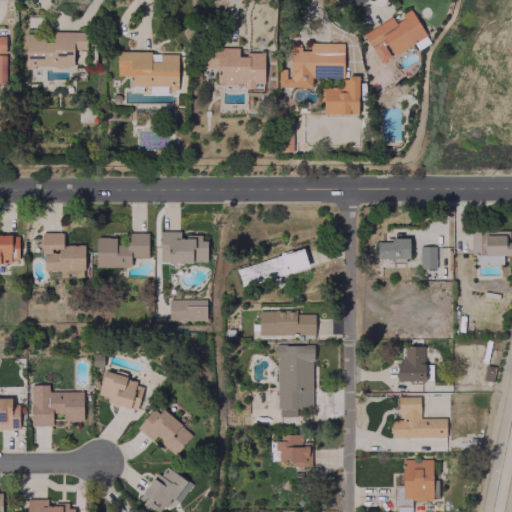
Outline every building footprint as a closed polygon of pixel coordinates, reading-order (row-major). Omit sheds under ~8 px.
[(391,17),(363,31),(377,61),(425,38),(411,8),(400,14),(402,18),(394,22),(391,17)] [(86,49),(85,31),(52,31),(52,38),(25,39),(25,67),(73,66),(72,49),(86,49)] [(342,43),(309,42),(309,50),(299,50),(299,45),(288,45),(288,69),(277,69),(277,86),(311,86),(311,77),(342,77),(342,43)] [(263,53),(238,53),(238,47),(204,47),(204,71),(216,71),(216,82),(244,83),(244,87),(254,87),(254,83),(263,83),(263,53)] [(177,52),(116,52),(116,75),(128,75),(128,85),(149,85),(149,93),(167,93),(167,88),(176,88),(177,52)] [(356,114),(357,76),(341,75),(341,87),(322,87),(322,113),(356,114)] [(509,229),(470,230),(470,254),(474,254),(474,263),(501,262),(501,255),(509,254),(509,229)] [(179,230),(158,231),(159,262),(205,262),(205,235),(179,235),(179,230)] [(41,232),(42,270),(83,269),(83,244),(62,244),(62,232),(41,232)] [(147,232),(126,232),(125,244),(115,244),(115,237),(95,237),(95,266),(130,266),(130,256),(147,257),(147,232)] [(17,234),(0,234),(0,262),(18,262),(17,234)] [(408,258),(408,238),(376,238),(376,258),(408,258)] [(435,246),(419,246),(419,268),(435,268),(435,246)] [(205,298),(167,299),(168,320),(205,320),(205,298)] [(257,310),(258,334),(314,334),(313,313),(296,313),(296,309),(257,310)] [(312,407),(311,344),(276,344),(276,416),(295,416),(295,407),(312,407)] [(397,380),(423,380),(423,346),(398,345),(397,380)] [(143,382),(103,371),(97,393),(106,396),(105,401),(136,409),(143,382)] [(82,420),(82,391),(48,391),(48,384),(29,384),(30,425),(51,425),(51,413),(62,413),(62,420),(82,420)] [(445,436),(445,417),(419,418),(419,396),(397,396),(397,418),(390,418),(390,437),(445,436)] [(18,405),(10,405),(10,397),(0,397),(0,426),(18,426),(18,405)] [(155,404),(135,427),(151,441),(154,437),(174,454),(191,435),(155,404)] [(311,465),(310,441),(301,441),(301,433),(276,434),(277,461),(291,461),(291,466),(311,465)] [(431,499),(430,458),(401,459),(401,485),(394,485),(393,511),(410,511),(410,499),(431,499)] [(137,498),(157,511),(166,511),(187,481),(165,466),(159,476),(155,473),(137,498)] [(71,511),(71,502),(47,503),(46,498),(26,498),(25,511),(71,511)]
